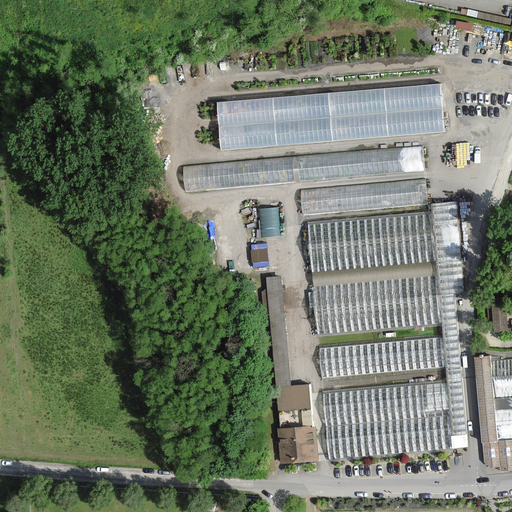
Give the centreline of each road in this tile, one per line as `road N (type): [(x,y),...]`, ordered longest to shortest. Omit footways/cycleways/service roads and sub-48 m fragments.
road 1 (unclassified): [(478,485),(469,313),(511,146)]
road 2 (residential): [(272,485),(0,468)]
road 3 (residential): [(478,485),(272,485)]
